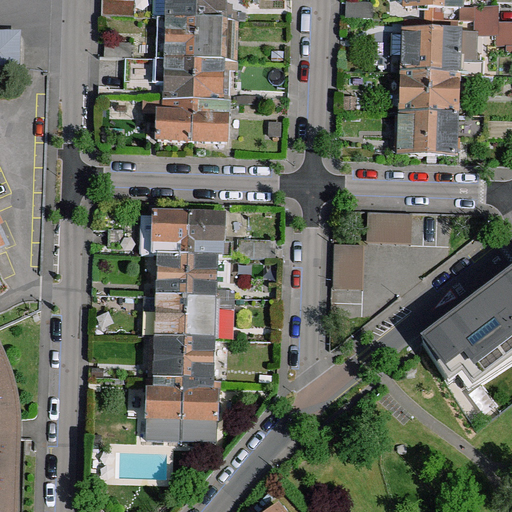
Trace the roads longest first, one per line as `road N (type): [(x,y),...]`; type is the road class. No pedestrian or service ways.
road 1 (residential): [(75,176),(63,511)]
road 2 (residential): [(321,395),(511,249)]
road 3 (residential): [(75,176),(313,184)]
road 4 (residential): [(321,395),(310,373),(313,184)]
road 5 (residential): [(313,184),(511,192)]
road 6 (residential): [(313,184),(320,0)]
road 7 (residential): [(76,0),(75,176)]
road 8 (residential): [(213,511),(321,395)]
